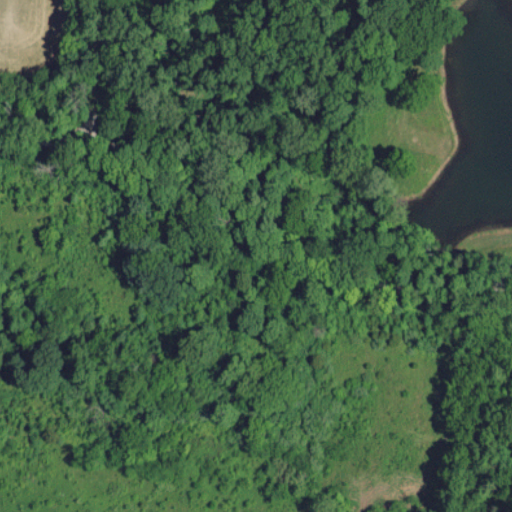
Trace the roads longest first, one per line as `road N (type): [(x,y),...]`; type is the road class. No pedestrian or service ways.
road 1 (residential): [(81,146),(361,278),(511,295)]
road 2 (residential): [(0,151),(64,154),(81,146),(95,0)]
